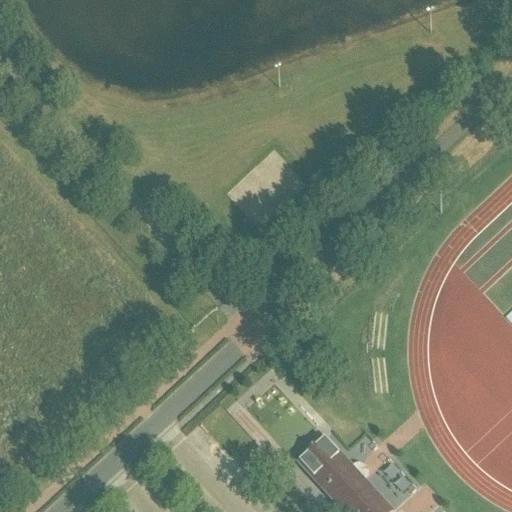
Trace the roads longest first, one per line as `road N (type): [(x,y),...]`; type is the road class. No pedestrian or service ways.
road 1 (unclassified): [(63,511),(511,77)]
road 2 (unknown): [(242,346),(0,77)]
